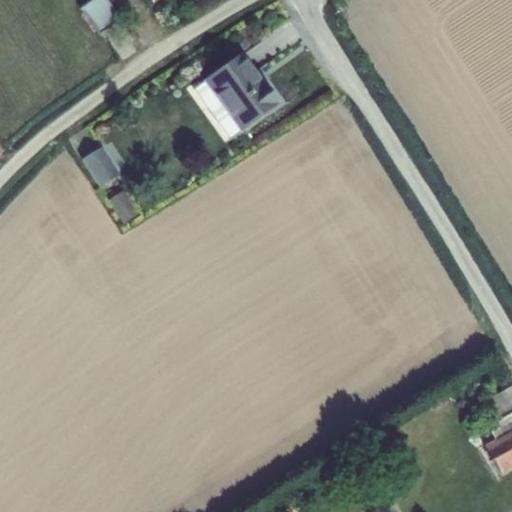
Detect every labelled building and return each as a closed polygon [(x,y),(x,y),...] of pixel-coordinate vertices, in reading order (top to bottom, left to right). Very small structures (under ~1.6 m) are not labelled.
[(91,0),(81,8),(98,34),(120,19),(106,0),(91,0)] [(109,0),(120,15),(139,2),(137,0),(109,0)] [(238,130),(239,132),(279,104),(242,53),(202,81),(203,82),(238,130)] [(238,130),(203,82),(193,89),(228,138),(238,130)] [(81,159),(99,186),(118,174),(101,146),(81,159)] [(108,200),(122,222),(136,213),(122,191),(108,200)] [(511,385),(487,399),(499,419),(511,412),(511,385)] [(511,412),(499,419),(497,428),(490,432),(494,439),(511,428),(511,412)] [(511,428),(494,439),(483,445),(500,474),(511,467),(511,428)]
